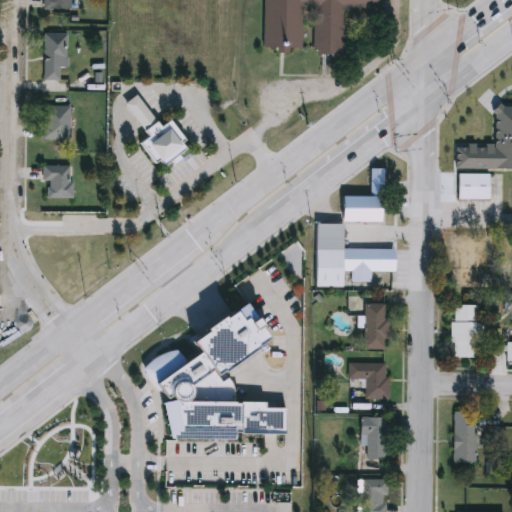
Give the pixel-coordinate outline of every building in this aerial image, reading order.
[(43,10),(43,0),(69,0),(69,10),(43,10)] [(261,49),(261,0),(374,0),(374,9),(343,9),(342,54),(312,54),(312,6),(300,6),(300,49),(261,49)] [(59,81),(42,81),(42,34),(65,34),(65,69),(59,69),(59,81)] [(156,170),(137,143),(144,138),(121,105),(134,96),(156,127),(166,120),(186,149),(156,170)] [(511,170),(454,170),(454,147),(492,147),(493,105),(511,105),(511,170)] [(42,107),(68,107),(68,141),(42,141),(42,107)] [(70,199),(45,199),(45,183),(40,183),(40,167),(70,167),(70,199)] [(339,222),(339,197),(368,197),(368,170),(381,170),(381,222),(339,222)] [(455,201),(455,175),(487,175),(487,201),(455,201)] [(392,250),(392,272),(369,272),(368,283),(341,283),(341,288),(312,288),(313,225),(340,225),(340,250),(392,250)] [(485,283),(453,283),(453,236),(485,235),(485,283)] [(45,282),(36,282),(36,298),(69,297),(69,280),(61,280),(61,252),(93,252),(93,243),(45,243),(45,282)] [(227,432),(227,439),(164,438),(156,403),(169,399),(168,396),(167,394),(161,398),(154,389),(151,391),(145,384),(138,375),(134,367),(140,361),(148,356),(157,351),(167,349),(178,364),(196,351),(189,341),(202,331),(201,329),(220,316),(221,317),(238,305),(241,303),(265,336),(253,345),(255,347),(219,372),(218,370),(213,374),(207,366),(204,368),(213,381),(218,377),(223,382),(224,389),(225,397),(225,402),(228,402),(228,403),(234,403),(234,401),(256,401),(256,407),(277,407),(277,433),(232,433),(232,432),(227,432)] [(362,350),(362,305),(386,305),(386,350),(362,350)] [(449,359),(450,305),(476,306),(476,323),(478,323),(478,359),(449,359)] [(363,380),(346,380),(346,364),(386,364),(386,401),(363,401),(363,380)] [(452,464),(452,413),(474,413),(474,464),(452,464)] [(384,419),(384,461),(361,460),(362,418),(384,419)] [(385,511),(362,511),(362,481),(385,481),(385,511)]
